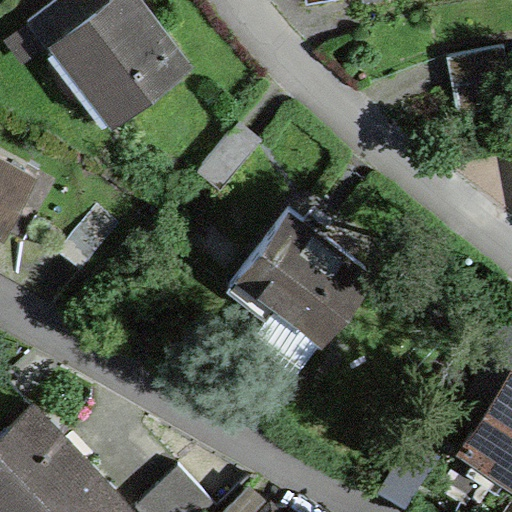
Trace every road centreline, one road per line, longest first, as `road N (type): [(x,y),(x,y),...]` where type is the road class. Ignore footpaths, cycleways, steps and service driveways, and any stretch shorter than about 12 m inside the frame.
road 1 (residential): [(383,511),(0,300)]
road 2 (residential): [(511,249),(295,66),(249,0)]
